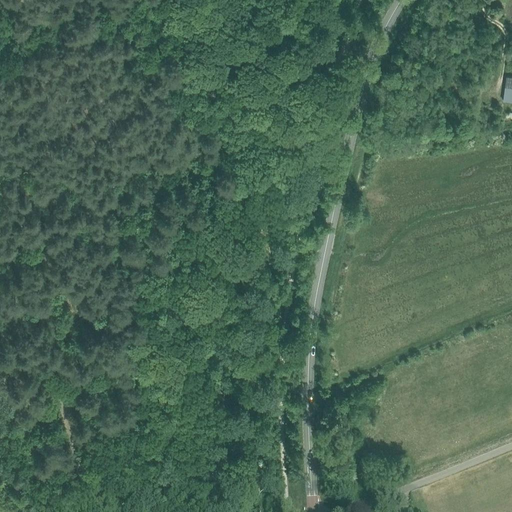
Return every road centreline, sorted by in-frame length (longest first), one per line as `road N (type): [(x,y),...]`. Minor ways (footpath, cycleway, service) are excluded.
road 1 (unknown): [(248,511),(204,380),(117,210),(66,140),(85,58),(129,0)]
road 2 (secondary): [(313,511),(311,323),(361,88),(399,0)]
road 3 (unclassified): [(345,511),(511,446)]
